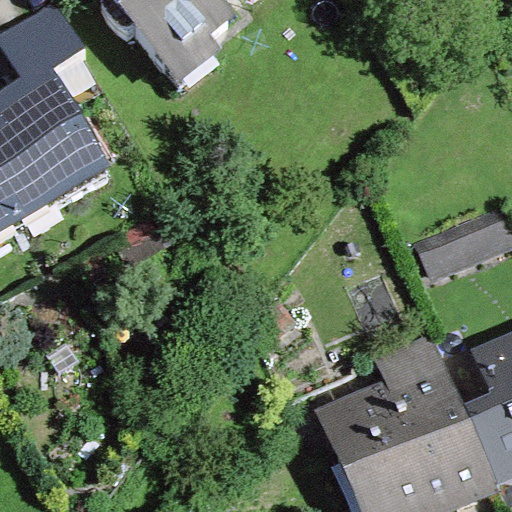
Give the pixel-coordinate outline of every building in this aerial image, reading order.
[(229,0),(105,0),(167,78),(231,28),(216,10),(229,0)] [(55,8),(0,40),(0,44),(27,91),(29,94),(52,81),(86,61),(55,8)] [(27,91),(0,106),(0,228),(99,172),(101,176),(105,174),(52,81),(29,94),(27,91)] [(433,341),(378,364),(391,395),(446,372),(433,341)] [(500,410),(468,424),(495,485),(511,477),(511,349),(480,363),(498,406),(500,410)] [(468,424),(446,372),(391,395),(327,423),(346,467),(362,460),(384,511),(448,511),(497,491),(495,485),(468,424)]
